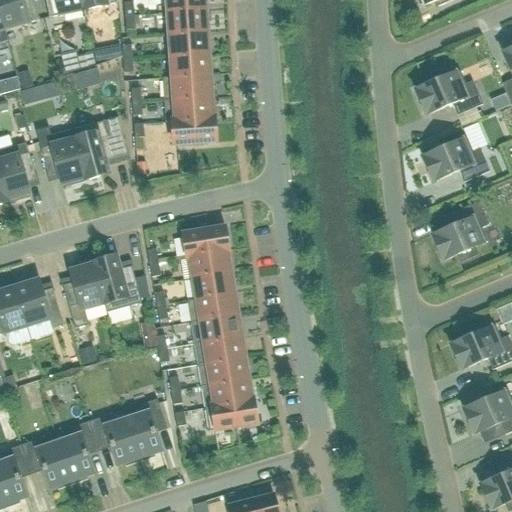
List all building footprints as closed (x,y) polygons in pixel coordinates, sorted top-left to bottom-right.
[(0,0),(0,13),(5,31),(39,21),(33,0),(0,0)] [(83,11),(80,0),(44,0),(49,19),(83,11)] [(80,0),(83,11),(118,4),(117,0),(80,0)] [(166,0),(167,15),(205,12),(205,2),(207,2),(206,0),(166,0)] [(124,4),(125,17),(134,17),(133,3),(124,4)] [(205,12),(167,15),(169,36),(207,34),(206,24),(208,24),(208,11),(205,12)] [(135,30),(134,17),(125,17),(126,31),(135,30)] [(207,34),(169,36),(170,58),(208,55),(207,34)] [(131,47),(121,47),(122,61),(132,60),(131,47)] [(511,49),(502,54),(511,77),(511,80),(502,85),(511,109),(511,49)] [(170,58),(172,78),(172,79),(210,77),(212,77),(211,65),(209,65),(208,55),(170,58)] [(65,80),(80,79),(79,60),(64,60),(65,80)] [(132,60),(122,61),(124,74),(133,74),(132,60)] [(429,85),(415,92),(426,117),(452,106),(457,117),(482,106),(472,83),(465,86),(459,72),(446,78),(443,71),(426,78),(429,85)] [(78,97),(100,88),(95,76),(73,85),(78,97)] [(172,78),(162,79),(164,102),(173,102),(173,101),(211,98),(211,99),(214,99),(213,87),(210,87),(210,77),(172,79),(172,78)] [(101,79),(102,93),(120,92),(119,78),(101,79)] [(140,90),(130,90),(131,104),(141,103),(140,90)] [(211,98),(173,101),(173,102),(174,122),(215,120),(214,108),(212,108),(211,99),(211,98)] [(141,103),(131,104),(133,117),(142,117),(141,103)] [(71,132),(74,141),(86,182),(109,175),(105,162),(128,156),(118,119),(71,132)] [(215,120),(174,122),(172,122),(174,146),(217,143),(215,120)] [(142,125),(133,126),(134,139),(144,139),(142,125)] [(466,139),(422,159),(432,184),(459,173),(464,184),(489,173),(479,150),(472,153),(466,139)] [(74,141),(40,150),(48,178),(59,174),(62,186),(71,183),(72,186),(86,182),(74,141)] [(14,148),(0,151),(0,182),(7,204),(21,200),(20,198),(29,195),(25,184),(37,181),(28,153),(17,157),(14,148)] [(481,230),(488,227),(478,204),(453,214),(458,226),(431,237),(442,262),(457,256),(460,264),(477,256),(474,249),(487,243),(481,230)] [(225,229),(183,236),(187,260),(189,259),(229,252),(225,229)] [(156,250),(147,252),(149,265),(158,263),(156,250)] [(229,252),(189,259),(193,280),(230,274),(230,273),(229,264),(231,263),(229,252)] [(93,264),(104,305),(107,314),(142,304),(131,268),(120,271),(116,257),(93,264)] [(158,263),(149,265),(151,278),(160,277),(158,263)] [(104,305),(93,264),(79,267),(80,270),(71,272),(74,283),(63,287),(75,330),(89,326),(84,310),(104,305)] [(193,280),(196,300),(196,301),(234,295),(234,294),(232,285),(235,285),(233,273),(230,273),(230,274),(193,280)] [(28,283),(14,287),(26,328),(49,321),(52,330),(64,326),(52,290),(41,293),(38,282),(29,285),(28,283)] [(0,335),(26,328),(14,287),(0,291),(1,293),(0,293),(0,335)] [(163,293),(154,295),(156,308),(165,306),(163,293)] [(196,300),(187,302),(190,324),(237,316),(236,306),(238,306),(236,294),(234,294),(234,295),(196,301),(196,300)] [(165,306),(156,308),(158,321),(167,320),(165,306)] [(237,316),(190,324),(194,346),(203,345),(203,344),(241,338),(237,316)] [(464,340),(450,346),(461,372),(487,360),(492,372),(511,363),(511,348),(507,338),(500,341),(494,327),(481,333),(478,326),(461,333),(464,340)] [(155,338),(157,351),(167,350),(165,336),(160,337),(155,338)] [(241,338),(203,344),(203,345),(207,364),(207,365),(244,359),(244,360),(247,359),(245,347),(243,348),(241,338)] [(167,350),(157,351),(160,364),(165,364),(169,363),(167,350)] [(207,364),(197,366),(201,389),(210,387),(210,386),(248,380),(248,381),(250,381),(248,369),(246,369),(244,360),(244,359),(207,365),(207,364)] [(167,380),(169,393),(178,391),(176,378),(167,380)] [(210,386),(210,387),(214,407),(214,408),(254,401),(252,390),(250,390),(248,381),(248,380),(210,386)] [(181,405),(178,391),(169,393),(171,406),(181,405)] [(511,402),(507,392),(463,411),(473,436),(500,425),(505,436),(511,433),(511,402)] [(137,417),(126,421),(140,463),(154,458),(153,455),(161,452),(153,429),(165,425),(157,401),(134,408),(137,417)] [(204,409),(208,433),(258,425),(254,401),(214,408),(214,407),(204,409)] [(173,415),(175,428),(184,427),(182,413),(173,415)] [(140,463),(126,421),(114,425),(111,416),(89,423),(97,448),(109,444),(116,467),(124,464),(126,468),(140,463)] [(58,444),(72,486),(86,481),(85,477),(93,475),(85,452),(97,448),(89,423),(66,431),(69,440),(58,444)] [(43,439),(21,447),(29,471),(41,467),(49,490),(57,487),(58,491),(72,486),(58,444),(46,448),(43,439)] [(0,464),(0,495),(5,510),(19,505),(18,501),(26,498),(18,476),(29,471),(21,447),(0,454),(0,460),(1,464),(0,464)] [(506,475),(479,486),(490,511),(505,506),(507,511),(508,511),(511,510),(511,458),(501,464),(506,475)] [(276,511),(272,497),(229,508),(229,511),(276,511)]
